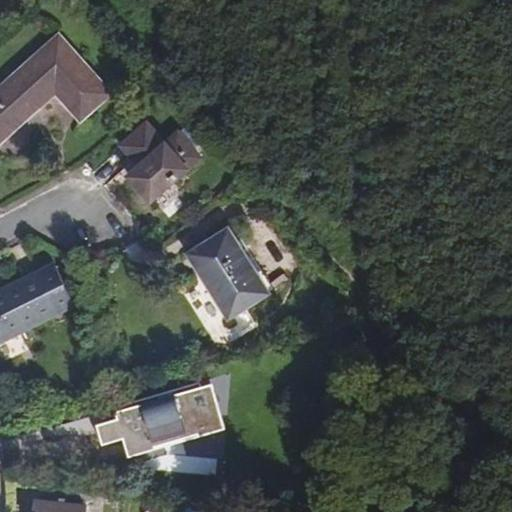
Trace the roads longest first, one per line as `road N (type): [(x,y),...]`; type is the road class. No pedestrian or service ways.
road 1 (track): [(373,283),(103,0)]
road 2 (track): [(373,283),(358,0)]
road 3 (track): [(339,511),(373,283)]
